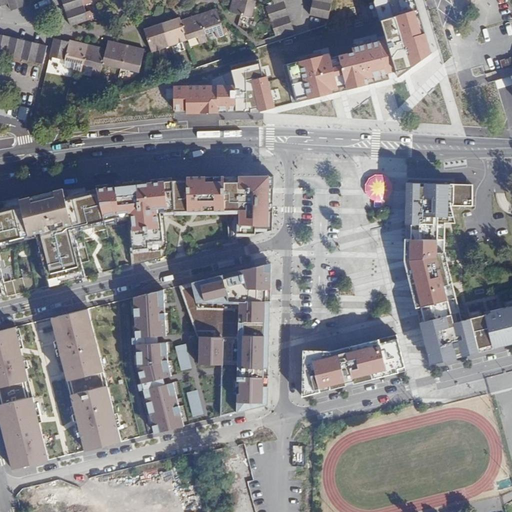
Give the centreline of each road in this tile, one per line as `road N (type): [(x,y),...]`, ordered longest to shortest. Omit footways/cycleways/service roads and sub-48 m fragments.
road 1 (residential): [(2,488),(288,415)]
road 2 (secondary): [(0,160),(111,144),(289,138)]
road 3 (residential): [(260,248),(0,311)]
road 4 (residential): [(288,415),(511,358)]
road 5 (secondary): [(289,138),(511,147)]
road 6 (residential): [(285,336),(320,326),(320,180),(288,181)]
